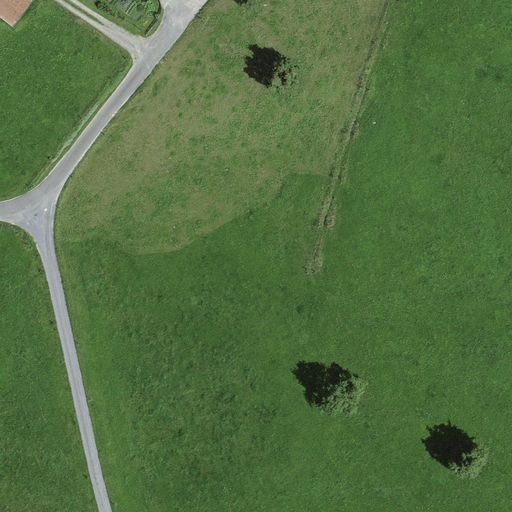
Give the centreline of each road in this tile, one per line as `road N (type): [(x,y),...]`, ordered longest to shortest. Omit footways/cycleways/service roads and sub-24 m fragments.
road 1 (track): [(109,511),(81,452),(31,216)]
road 2 (track): [(31,216),(198,0)]
